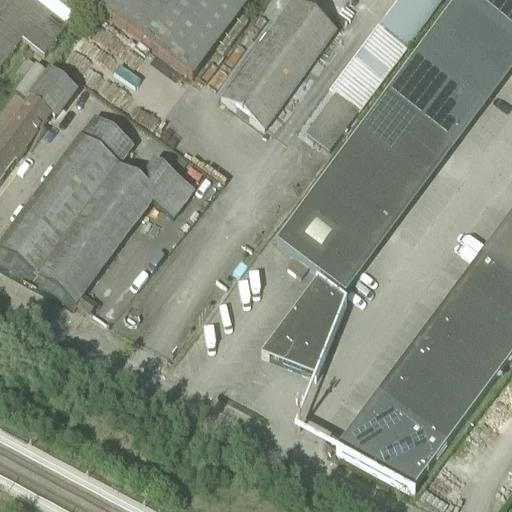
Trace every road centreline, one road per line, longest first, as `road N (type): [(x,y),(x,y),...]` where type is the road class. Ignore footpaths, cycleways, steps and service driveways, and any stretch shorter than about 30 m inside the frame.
road 1 (unclassified): [(374,511),(0,308)]
road 2 (unknown): [(511,159),(292,467)]
